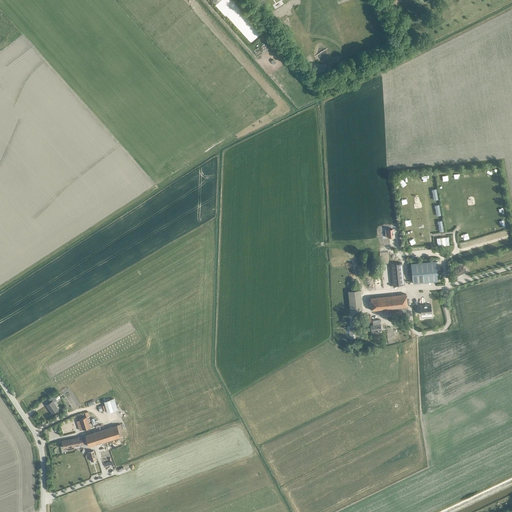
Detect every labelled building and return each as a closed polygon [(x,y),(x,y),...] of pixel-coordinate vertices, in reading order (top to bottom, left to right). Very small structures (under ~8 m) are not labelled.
[(393,228),(385,229),(386,237),(393,237),(393,228)] [(448,237),(436,238),(437,247),(449,245),(448,237)] [(412,283),(438,281),(435,260),(410,263),(412,283)] [(393,285),(404,284),(402,262),(391,263),(393,285)] [(360,289),(348,291),(350,311),(362,309),(360,289)] [(371,310),(407,307),(406,294),(370,297),(371,310)] [(431,304),(420,305),(421,314),(432,313),(431,304)] [(371,330),(381,329),(379,319),(372,320),(373,324),(370,324),(371,330)] [(52,413),(58,408),(54,401),(56,400),(54,395),(49,399),(51,402),(46,405),(52,413)] [(107,413),(113,411),(110,400),(104,401),(105,405),(97,407),(98,412),(106,410),(107,413)] [(90,427),(87,416),(79,419),(80,420),(77,421),(80,430),(90,427)] [(89,446),(124,435),(121,424),(85,435),(89,446)] [(74,446),(80,445),(80,444),(84,443),(82,437),(73,439),(74,446)] [(73,439),(62,441),(63,448),(67,447),(68,450),(74,449),(74,446),(73,439)]
